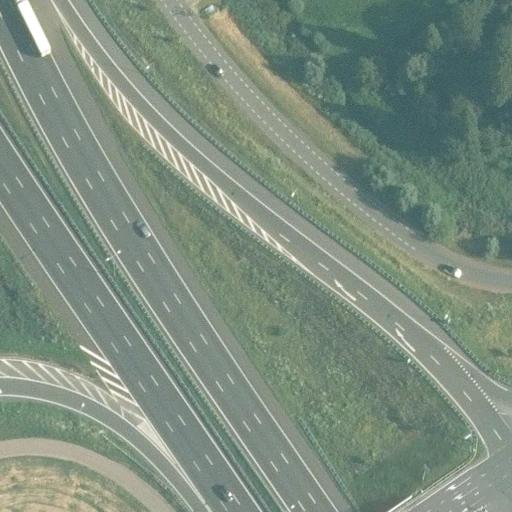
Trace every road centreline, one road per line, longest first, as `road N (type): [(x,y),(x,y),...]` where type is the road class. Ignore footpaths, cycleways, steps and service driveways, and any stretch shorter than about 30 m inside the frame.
road 1 (motorway): [(511,457),(451,377),(153,119),(59,0)]
road 2 (motorway): [(314,511),(122,215),(6,0)]
road 3 (tertiary): [(511,281),(457,269),(375,213),(293,145),(168,0)]
road 4 (motorway): [(0,166),(231,511)]
road 5 (motorway): [(0,386),(53,393),(105,418),(225,511)]
road 6 (tertiary): [(0,451),(76,453),(127,480),(162,511)]
